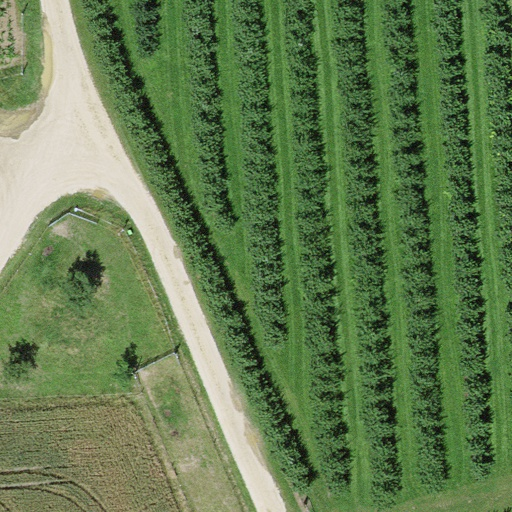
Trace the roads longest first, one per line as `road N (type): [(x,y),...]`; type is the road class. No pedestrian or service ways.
road 1 (track): [(272,511),(136,206),(84,123)]
road 2 (track): [(84,123),(0,242)]
road 3 (track): [(54,0),(84,123)]
